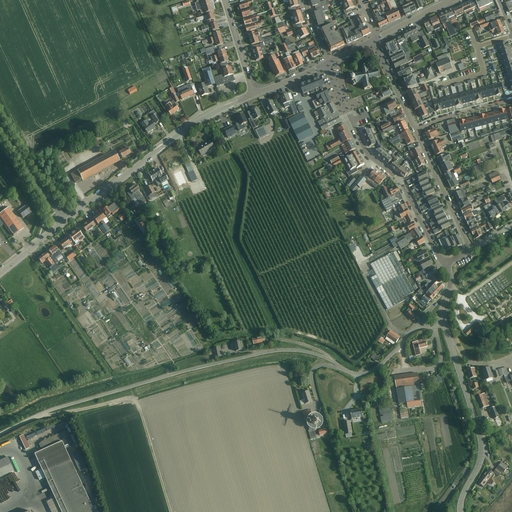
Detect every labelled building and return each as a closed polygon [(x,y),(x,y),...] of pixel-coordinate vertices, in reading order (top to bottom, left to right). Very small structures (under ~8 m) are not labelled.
[(197,3),(194,4),(197,11),(200,10),(202,15),(205,13),(206,16),(209,15),(208,12),(212,11),(208,0),(201,0),(196,2),(197,3)] [(300,6),(298,0),(289,3),(290,6),(288,7),(289,12),(296,10),(295,7),(300,6)] [(320,2),(319,0),(311,0),(313,7),(315,6),(315,9),(327,5),(326,1),(320,2)] [(422,9),(418,0),(408,0),(410,2),(412,1),(416,11),(422,9)] [(481,12),(474,0),(473,0),(469,2),(473,10),(477,9),(479,13),(481,12)] [(487,0),(474,0),(481,12),(479,10),(489,5),(492,3),(490,0),(488,1),(487,0)] [(252,1),(239,5),(240,10),(249,7),(249,5),(252,4),(252,1)] [(411,14),(407,6),(405,7),(402,1),(399,2),(405,16),(411,14)] [(410,2),(409,2),(410,4),(407,6),(411,14),(416,11),(412,1),(410,2)] [(355,7),(353,2),(344,6),(345,9),(343,10),(345,15),(351,12),(350,9),(355,7)] [(393,11),(389,2),(384,4),(381,6),(383,11),(386,10),(388,13),(393,11)] [(473,10),(469,2),(461,6),(464,14),(468,12),(469,14),(474,12),(473,10)] [(316,19),(325,17),(327,16),(326,11),(329,10),(328,7),(327,5),(315,9),(316,12),(314,13),(316,19)] [(464,14),(461,6),(453,10),(455,15),(451,17),(453,21),(457,19),(456,18),(464,14)] [(253,8),(241,12),(243,18),(251,15),(250,12),(254,11),(253,8)] [(451,22),(453,21),(451,17),(455,15),(453,10),(453,9),(439,16),(443,25),(445,25),(450,36),(456,33),(451,22)] [(296,13),(296,10),(289,12),(291,17),(293,16),(294,20),(303,17),(302,11),(296,13)] [(389,24),(385,15),(384,15),(384,14),(380,15),(378,10),(372,12),(374,18),(380,28),(389,24)] [(397,10),(385,15),(389,24),(396,20),(401,18),(397,10)] [(213,13),(196,19),(197,22),(203,20),(206,18),(207,21),(206,22),(207,25),(214,22),(213,19),(215,19),(213,13)] [(486,22),(495,19),(492,13),(484,16),(486,22)] [(245,25),(257,22),(257,19),(260,19),(259,15),(244,20),(245,25)] [(370,34),(361,15),(356,18),(360,27),(358,27),(363,37),(364,37),(370,34)] [(305,22),(303,17),(294,20),(295,23),(293,24),(294,29),(301,27),(300,24),(305,22)] [(326,21),(325,17),(316,19),(318,26),(320,25),(322,30),(333,25),(333,24),(332,22),(332,20),(326,21)] [(440,24),(436,17),(430,20),(433,27),(434,30),(441,27),(440,24)] [(429,20),(423,23),(426,29),(428,34),(431,32),(434,31),(434,30),(433,27),(430,20),(429,20)] [(502,27),(500,21),(490,24),(492,28),(489,29),(490,32),(492,31),(502,27)] [(261,22),(246,27),(247,33),(257,30),(256,27),(261,25),(261,22)] [(334,24),(333,24),(333,25),(322,30),(321,30),(331,51),(344,45),(338,32),(336,33),(334,29),(336,28),(334,24)] [(358,39),(354,31),(352,27),(345,30),(344,27),(338,30),(341,35),(344,34),(347,44),(358,39)] [(363,37),(358,27),(357,28),(358,29),(356,30),(354,31),(358,39),(363,37)] [(418,33),(416,27),(403,33),(406,39),(410,37),(413,43),(420,40),(424,49),(429,46),(422,31),(418,33)] [(504,33),(502,27),(492,31),(493,33),(495,32),(496,36),(504,33)] [(309,34),(306,29),(302,31),(300,28),(294,30),(296,35),(299,35),(301,39),(309,34)] [(258,34),(261,33),(260,30),(256,31),(257,32),(248,34),(250,40),(258,37),(259,37),(258,34)] [(209,39),(210,42),(221,38),(219,32),(213,34),(214,37),(209,39)] [(258,37),(250,40),(252,45),(260,42),(260,43),(264,42),(273,39),(272,36),(262,40),(261,36),(259,37),(258,37)] [(411,54),(405,43),(402,36),(395,39),(398,45),(401,51),(404,57),(411,54)] [(221,38),(210,42),(211,45),(212,47),(214,46),(214,47),(223,44),(221,38)] [(398,45),(395,39),(384,45),(386,51),(398,45)] [(508,41),(498,44),(500,51),(510,48),(508,41)] [(253,50),(256,61),(263,59),(262,55),(266,54),(263,43),(252,47),(253,50)] [(310,52),(309,52),(312,58),(320,55),(314,44),(307,49),(310,52)] [(401,51),(398,45),(386,51),(389,57),(401,51)] [(301,51),(304,57),(309,55),(306,48),(301,51)] [(511,54),(510,48),(500,51),(502,58),(511,54)] [(212,57),(213,60),(226,56),(225,50),(217,52),(218,56),(216,57),(216,56),(212,57)] [(299,51),(292,55),(295,60),(298,67),(303,64),(302,62),(304,61),(299,51)] [(404,57),(401,51),(389,57),(392,63),(404,57)] [(421,52),(412,57),(413,60),(414,62),(424,57),(421,52)] [(413,60),(412,57),(411,54),(404,57),(392,63),(395,69),(407,63),(413,60)] [(511,54),(502,58),(504,64),(511,61),(511,54)] [(271,68),(275,77),(284,73),(280,63),(278,60),(277,60),(275,55),(268,59),(270,64),(269,64),(271,68)] [(437,59),(439,63),(447,60),(445,55),(437,59)] [(228,62),(226,56),(213,60),(214,63),(218,62),(218,61),(220,61),(221,64),(220,64),(221,67),(227,65),(226,62),(228,62)] [(285,60),(283,61),(288,71),(296,68),(292,60),(291,57),(285,60)] [(434,72),(439,70),(440,73),(451,69),(447,60),(439,63),(436,64),(437,65),(432,67),(434,72)] [(378,72),(379,71),(378,71),(375,72),(375,71),(374,71),(375,72),(372,73),(372,72),(371,72),(371,73),(368,73),(367,67),(368,66),(367,65),(366,66),(362,67),(362,66),(361,67),(362,67),(363,73),(361,74),(361,73),(361,74),(358,74),(358,73),(357,74),(354,75),(354,74),(351,75),(351,78),(352,82),(353,86),(356,85),(356,84),(359,83),(359,84),(360,84),(360,83),(363,82),(363,85),(363,86),(364,89),(364,90),(365,90),(371,88),(372,89),(372,88),(372,87),(371,85),(372,84),(371,84),(370,80),(373,80),(374,80),(377,79),(377,80),(377,79),(379,78),(380,79),(381,78),(380,78),(378,72)] [(403,69),(397,72),(400,78),(411,73),(408,65),(402,68),(403,69)] [(224,75),(214,78),(217,87),(235,81),(230,67),(223,70),(224,75)] [(192,79),(187,68),(183,69),(187,81),(192,79)] [(430,68),(424,70),(428,79),(434,77),(430,68)] [(206,73),(204,74),(208,87),(215,84),(211,71),(206,73)] [(405,81),(407,86),(406,86),(408,89),(417,85),(412,74),(407,77),(408,79),(405,81)] [(332,101),(320,78),(300,86),(303,94),(310,92),(311,94),(314,93),(318,100),(312,102),(316,109),(332,101)] [(206,84),(198,86),(201,96),(209,94),(206,84)] [(500,84),(493,86),(496,96),(503,94),(500,84)] [(190,85),(178,90),(179,94),(181,97),(181,98),(182,100),(192,95),(194,94),(190,85)] [(493,86),(486,88),(489,98),(496,96),(493,86)] [(418,95),(417,92),(419,91),(418,88),(407,93),(410,99),(418,95)] [(486,88),(480,90),(482,100),(489,98),(486,88)] [(389,89),(380,93),(380,94),(381,96),(380,97),(381,99),(384,97),(384,98),(391,94),(389,89)] [(480,90),(473,91),(476,101),(482,100),(480,90)] [(473,91),(466,93),(469,103),(476,101),(473,91)] [(421,101),(419,98),(420,97),(420,98),(426,95),(425,92),(418,95),(410,99),(412,105),(421,101)] [(466,93),(460,95),(462,105),(469,103),(466,93)] [(168,110),(171,116),(179,110),(175,105),(175,103),(179,102),(176,94),(172,96),(174,101),(166,107),(168,110)] [(290,101),(288,95),(281,98),(283,105),(285,108),(290,106),(290,108),(292,114),(297,112),(293,99),(290,101)] [(460,95),(453,97),(456,107),(462,105),(460,95)] [(453,97),(446,99),(449,109),(456,107),(453,97)] [(415,110),(418,109),(423,106),(422,103),(426,101),(425,99),(421,101),(412,105),(415,110)] [(446,99),(440,101),(442,111),(449,109),(446,99)] [(272,101),(265,104),(270,115),(277,111),(272,101)] [(385,110),(387,115),(391,113),(390,110),(397,107),(394,101),(386,104),(388,108),(385,110)] [(440,101),(433,102),(436,112),(442,111),(440,101)] [(341,122),(339,117),(340,117),(340,116),(337,112),(338,111),(333,103),(317,111),(321,119),(323,118),(324,120),(318,123),(322,131),(341,122)] [(427,104),(423,106),(418,109),(422,118),(434,112),(433,110),(432,106),(429,107),(427,104)] [(251,111),(248,113),(251,119),(249,120),(253,129),(256,128),(253,121),(261,117),(257,108),(255,108),(254,108),(253,110),(251,111)] [(505,109),(499,111),(501,121),(508,119),(505,109)] [(403,119),(398,110),(394,112),(395,113),(391,115),(395,123),(403,119)] [(499,111),(492,113),(495,123),(501,121),(499,111)] [(303,113),(288,120),(299,142),(313,135),(303,113)] [(492,113),(485,115),(488,125),(495,123),(492,113)] [(156,123),(160,120),(156,114),(152,116),(152,117),(156,123)] [(243,115),(242,114),(240,116),(237,117),(240,123),(236,124),(239,131),(246,128),(244,124),(247,123),(243,115)] [(485,115),(479,116),(481,127),(488,125),(485,115)] [(479,116),(472,118),(475,128),(481,127),(479,116)] [(472,118),(465,120),(468,130),(475,128),(472,118)] [(146,120),(141,123),(147,132),(155,127),(152,121),(148,124),(146,120)] [(458,122),(461,132),(468,130),(465,120),(458,122)] [(397,127),(398,127),(401,133),(405,131),(408,129),(404,121),(397,125),(394,127),(393,128),(392,125),(390,126),(382,130),(384,133),(392,129),(392,130),(397,128),(397,127)] [(457,122),(447,125),(449,130),(450,134),(459,131),(458,127),(457,122)] [(341,138),(329,144),(332,149),(341,144),(351,139),(344,125),(343,126),(337,129),(340,134),(339,135),(341,138)] [(371,137),(374,136),(371,129),(373,128),(372,125),(369,127),(369,128),(362,131),(366,139),(371,137)] [(232,126),(224,130),(228,138),(232,137),(231,133),(235,131),(232,126)] [(265,126),(256,131),(260,139),(269,135),(265,126)] [(435,129),(426,134),(429,141),(435,137),(436,139),(439,137),(437,132),(436,132),(435,129)] [(415,142),(412,137),(409,131),(405,132),(405,131),(401,133),(399,134),(400,135),(388,141),(394,146),(402,142),(402,140),(404,139),(407,145),(415,142)] [(459,131),(449,135),(452,141),(457,139),(461,137),(459,131)] [(499,133),(493,135),(496,142),(502,140),(499,133)] [(371,137),(366,139),(369,147),(376,144),(377,146),(380,144),(379,142),(379,141),(377,142),(374,136),(371,137)] [(446,147),(446,146),(443,140),(438,141),(431,144),(436,156),(444,152),(443,148),(446,147)] [(210,141),(198,149),(201,155),(214,148),(210,141)] [(352,141),(344,145),(347,150),(344,151),(346,154),(356,149),(352,141)] [(381,159),(386,152),(381,148),(382,146),(380,144),(377,146),(379,148),(374,153),(374,154),(381,159)] [(75,183),(82,179),(83,181),(120,161),(118,158),(121,157),(122,158),(131,154),(127,148),(119,152),(119,153),(116,154),(114,150),(70,174),(75,183)] [(418,148),(410,152),(413,160),(421,156),(418,148)] [(348,163),(360,157),(357,152),(350,156),(344,159),(347,165),(348,164),(348,163)] [(386,152),(381,159),(387,164),(392,159),(394,160),(396,158),(393,155),(392,157),(386,152)] [(441,157),(437,159),(440,164),(451,159),(448,153),(445,155),(444,153),(440,155),(441,157)] [(357,168),(364,164),(360,157),(348,163),(348,164),(347,165),(350,170),(346,172),(349,176),(358,171),(357,168)] [(422,157),(415,160),(413,161),(412,162),(414,166),(417,164),(418,168),(425,164),(422,157)] [(396,158),(394,160),(395,161),(390,167),(397,172),(401,168),(395,163),(398,160),(396,158)] [(449,161),(440,165),(444,174),(453,170),(449,161)] [(407,172),(404,170),(406,168),(402,166),(401,168),(397,172),(404,178),(408,173),(410,174),(413,169),(412,165),(409,169),(407,172)] [(157,169),(153,171),(161,184),(168,180),(164,174),(161,175),(157,169)] [(370,169),(363,178),(366,180),(376,188),(379,185),(385,178),(375,170),(373,172),(370,169)] [(161,184),(153,171),(148,174),(152,181),(155,180),(158,186),(161,184)] [(194,171),(188,173),(192,182),(198,180),(194,171)] [(500,179),(497,171),(489,175),(492,182),(500,179)] [(428,177),(426,172),(412,178),(413,181),(418,179),(420,181),(419,182),(427,178),(428,177)] [(455,179),(453,173),(451,174),(450,173),(445,175),(448,182),(455,179)] [(361,176),(354,184),(360,188),(362,186),(363,184),(366,180),(363,178),(361,176)] [(352,178),(346,185),(349,187),(355,180),(352,178)] [(418,188),(429,183),(427,178),(419,182),(420,184),(412,187),(413,190),(418,188)] [(459,185),(455,179),(448,182),(451,189),(459,185)] [(432,188),(429,183),(418,188),(419,190),(422,189),(423,191),(424,191),(433,187),(432,188)] [(130,192),(127,194),(132,200),(135,204),(138,202),(140,204),(145,201),(143,198),(142,197),(137,191),(139,189),(135,184),(128,189),(130,192)] [(358,188),(354,184),(350,189),(355,193),(358,188)] [(150,186),(145,189),(149,196),(155,193),(150,186)] [(394,194),(399,192),(397,187),(389,191),(388,192),(386,187),(381,189),(386,199),(394,195),(394,194)] [(435,192),(433,187),(424,191),(425,193),(422,195),(424,199),(428,198),(427,196),(435,192)] [(457,201),(466,197),(462,190),(454,194),(457,201)] [(391,206),(403,200),(399,192),(394,194),(394,195),(386,199),(381,202),(386,212),(392,209),(391,206)] [(458,202),(461,209),(471,205),(470,202),(474,200),(472,196),(468,197),(458,202)] [(502,196),(497,199),(499,203),(504,211),(511,207),(507,202),(504,205),(502,202),(505,200),(502,196)] [(428,203),(419,208),(420,210),(422,209),(438,202),(435,197),(427,200),(428,203)] [(504,211),(497,200),(494,201),(498,206),(495,208),(500,214),(504,211)] [(438,202),(422,209),(423,212),(427,210),(431,208),(432,210),(433,210),(440,207),(440,206),(438,202)] [(477,202),(471,205),(461,209),(463,215),(471,211),(473,210),(472,208),(478,205),(477,202)] [(107,206),(102,210),(107,216),(111,213),(113,215),(119,210),(113,203),(108,207),(107,206)] [(486,205),(483,207),(485,210),(487,213),(486,213),(491,220),(495,217),(500,214),(495,208),(494,205),(492,207),(490,204),(487,205),(486,206),(486,205)] [(26,205),(18,211),(23,218),(31,212),(26,205)] [(410,214),(405,205),(399,207),(394,209),(397,215),(394,216),(395,217),(394,218),(396,220),(397,221),(410,214)] [(444,211),(441,206),(433,210),(434,212),(431,214),(432,216),(434,215),(443,211),(444,211)] [(9,208),(1,214),(0,212),(0,226),(0,227),(5,224),(14,236),(24,229),(9,208)] [(434,222),(445,216),(443,211),(434,215),(435,218),(433,219),(434,222)] [(472,214),(471,211),(463,215),(466,220),(473,217),(479,214),(477,212),(472,214)] [(100,212),(92,217),(97,224),(100,221),(102,224),(104,222),(106,224),(109,222),(105,217),(105,218),(100,212)] [(414,221),(410,214),(397,221),(398,220),(400,223),(403,222),(406,226),(413,222),(414,221)] [(445,216),(434,222),(435,224),(438,223),(439,225),(440,225),(447,221),(445,216)] [(476,222),(481,219),(483,219),(482,216),(475,219),(473,217),(466,220),(469,226),(476,222)] [(139,218),(134,222),(143,234),(148,230),(139,218)] [(90,219),(82,226),(86,232),(95,226),(90,219)] [(441,227),(433,231),(435,234),(440,232),(439,231),(445,229),(448,227),(451,226),(448,221),(447,221),(440,225),(441,227)] [(416,227),(413,222),(406,226),(402,228),(403,230),(408,227),(410,231),(416,228),(416,227)] [(478,227),(476,222),(469,226),(471,231),(478,227)] [(485,224),(478,227),(471,231),(473,235),(474,235),(476,238),(482,235),(480,232),(479,229),(481,228),(481,229),(486,226),(488,230),(492,228),(489,222),(485,224)] [(105,224),(99,228),(104,235),(109,230),(105,224)] [(77,229),(68,235),(73,242),(77,239),(79,242),(84,238),(77,229)] [(403,237),(396,241),(398,246),(400,250),(409,244),(407,241),(412,239),(413,241),(417,239),(417,240),(422,237),(417,229),(404,237),(403,237)] [(453,231),(450,232),(452,235),(453,237),(456,246),(457,245),(457,247),(462,244),(458,236),(456,237),(454,234),(453,231)] [(449,235),(446,237),(452,248),(456,246),(453,237),(450,238),(449,235)] [(446,236),(438,240),(442,247),(444,246),(446,250),(452,248),(446,237),(446,236)] [(417,240),(410,245),(411,247),(417,243),(419,246),(424,242),(425,242),(422,237),(417,240)] [(66,238),(58,243),(63,250),(71,244),(66,238)] [(76,245),(73,247),(79,254),(82,251),(76,245)] [(49,252),(50,253),(48,254),(49,256),(55,264),(58,262),(56,259),(61,255),(58,250),(55,246),(48,251),(50,252),(49,252)] [(416,255),(420,263),(429,258),(425,251),(416,255)] [(370,278),(388,310),(404,301),(403,298),(414,292),(393,252),(370,264),(376,275),(370,278)] [(45,261),(50,267),(53,265),(55,264),(46,253),(38,259),(41,263),(42,264),(45,261)] [(432,265),(429,258),(420,263),(423,270),(432,265)] [(434,285),(432,288),(438,293),(444,287),(440,283),(439,284),(437,282),(434,285)] [(432,300),(438,293),(432,288),(428,284),(425,287),(429,291),(426,294),(427,295),(426,296),(425,296),(422,299),(427,304),(430,300),(431,299),(432,300)] [(407,310),(405,312),(407,314),(413,321),(416,318),(414,317),(414,316),(410,312),(411,311),(409,308),(407,310)] [(386,337),(385,339),(393,345),(395,343),(399,339),(398,338),(399,337),(390,331),(386,337)] [(412,343),(416,356),(421,354),(420,348),(427,346),(426,341),(422,343),(421,340),(412,343)] [(511,382),(511,375),(509,376),(509,374),(508,374),(506,367),(502,369),(501,368),(498,370),(500,377),(504,375),(506,383),(511,381),(511,382)] [(474,368),(467,370),(470,379),(477,377),(474,368)] [(486,380),(493,378),(493,377),(495,377),(496,378),(499,377),(497,371),(494,372),(494,373),(491,374),(490,368),(483,370),(486,380)] [(417,373),(394,377),(399,404),(407,403),(407,408),(421,406),(420,401),(422,401),(419,383),(428,382),(427,375),(418,377),(417,373)] [(309,391),(302,394),(305,404),(312,402),(309,391)] [(477,396),(481,409),(489,406),(485,393),(482,394),(481,394),(480,394),(480,392),(476,393),(477,396)] [(382,422),(392,420),(389,406),(379,408),(382,422)] [(490,408),(494,419),(495,418),(495,419),(499,418),(498,417),(499,417),(495,406),(490,408)] [(362,417),(361,409),(350,411),(351,419),(362,417)] [(314,418),(313,418),(310,410),(302,412),(305,422),(312,420),(311,421),(311,422),(311,423),(311,424),(312,425),(313,426),(308,427),(309,430),(308,430),(311,440),(315,438),(313,429),(316,429),(315,427),(317,427),(318,426),(319,425),(319,424),(320,423),(320,422),(319,420),(319,419),(318,418),(317,418),(315,418),(314,418)] [(345,434),(352,433),(350,421),(343,422),(345,434)] [(30,439),(37,436),(34,431),(27,434),(30,439)] [(44,449),(34,454),(60,511),(94,511),(65,449),(71,447),(64,432),(41,442),(44,449)] [(7,458),(0,461),(0,477),(14,471),(7,458)] [(503,473),(506,469),(507,468),(501,463),(494,472),(499,476),(502,472),(503,473)] [(481,479),(478,483),(482,487),(486,483),(492,485),(494,482),(490,477),(493,474),(488,470),(481,479)]
